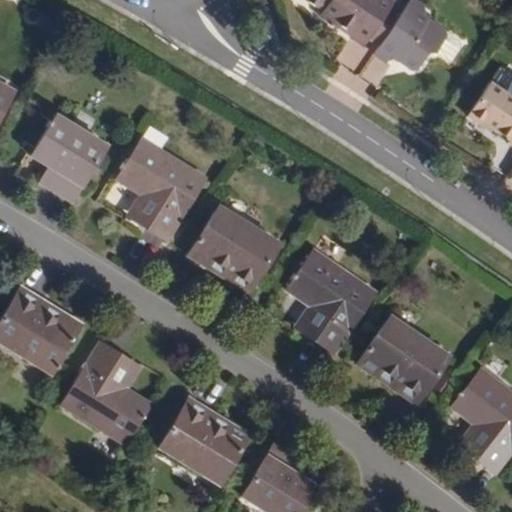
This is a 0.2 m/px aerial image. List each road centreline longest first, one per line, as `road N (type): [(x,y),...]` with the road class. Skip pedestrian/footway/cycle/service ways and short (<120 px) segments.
road 1 (residential): [(395,469),(0,222)]
road 2 (residential): [(164,16),(511,240)]
